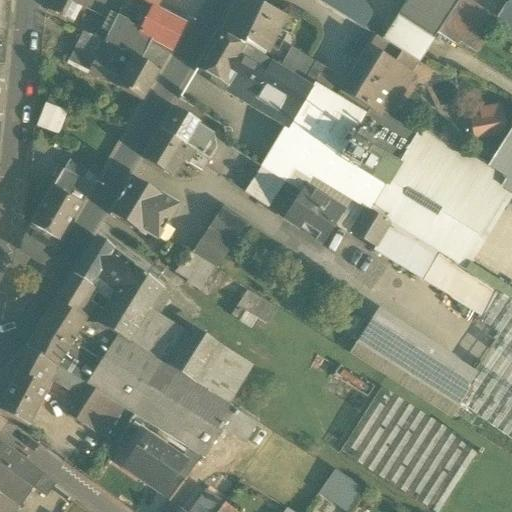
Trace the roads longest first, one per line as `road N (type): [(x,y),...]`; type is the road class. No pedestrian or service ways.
road 1 (residential): [(0,350),(215,0)]
road 2 (secondary): [(0,242),(25,0)]
road 3 (residential): [(106,511),(4,436)]
